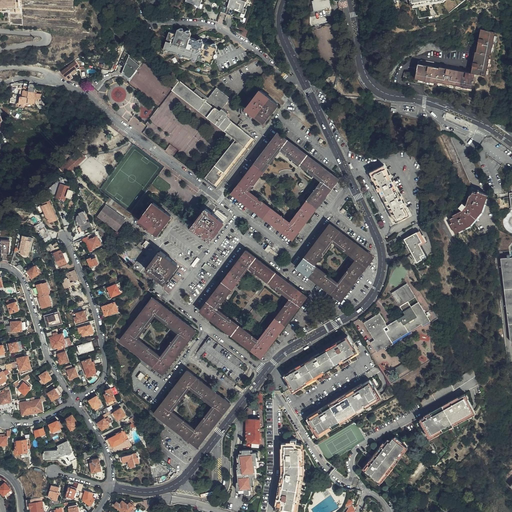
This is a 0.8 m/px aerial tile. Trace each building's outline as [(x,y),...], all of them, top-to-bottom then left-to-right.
[(225,0),(222,13),(229,16),(231,8),(229,8),(231,0),(225,0)] [(245,7),(247,0),(231,0),(229,8),(231,8),(229,16),(244,20),(247,10),(244,9),(244,7),(245,7)] [(453,0),(416,0),(418,10),(446,5),(453,0)] [(70,14),(71,13),(71,7),(42,6),(43,13),(70,14)] [(213,45),(205,42),(204,39),(202,39),(200,40),(194,38),(193,35),(193,34),(192,31),(190,30),(187,31),(185,27),(183,27),(180,28),(178,30),(176,31),(171,30),(169,36),(173,38),(172,40),(168,39),(165,45),(166,48),(169,50),(172,48),(180,51),(181,54),(185,55),(188,53),(194,56),(194,58),(198,59),(200,58),(207,61),(208,63),(210,64),(214,62),(214,60),(219,47),(218,45),(215,44),(213,45)] [(404,81),(415,83),(438,86),(438,80),(471,85),(473,71),(487,73),(488,67),(486,67),(487,60),(489,60),(491,52),(492,52),(493,45),(491,45),(493,37),(494,37),(495,30),(480,27),(478,42),(477,49),(475,49),(472,70),(441,66),(441,63),(422,60),(419,61),(419,63),(418,67),(414,66),(413,70),(406,69),(405,76),(404,81)] [(131,75),(136,69),(139,65),(127,56),(122,69),(124,71),(123,72),(126,75),(127,75),(128,76),(129,76),(130,76),(131,75)] [(64,71),(61,73),(67,80),(70,79),(73,78),(69,74),(78,67),(75,62),(64,71)] [(121,73),(130,79),(138,70),(136,69),(131,75),(130,76),(129,76),(128,76),(127,75),(126,75),(123,72),(124,71),(122,69),(121,71),(121,72),(121,73)] [(255,140),(237,126),(226,118),(229,114),(223,109),(231,99),(216,88),(208,98),(196,89),(194,92),(176,78),(172,84),(175,87),(172,90),(236,138),(206,178),(218,187),(222,182),(220,179),(222,176),(224,178),(234,167),(243,155),(240,153),(243,149),(246,151),(255,140)] [(25,105),(25,104),(34,104),(34,100),(36,100),(36,99),(41,100),(41,95),(36,94),(36,93),(35,93),(35,90),(28,89),(28,92),(23,92),(23,98),(20,97),(19,105),(25,105)] [(35,106),(36,100),(34,100),(34,104),(25,104),(25,105),(19,105),(20,97),(23,98),(23,92),(19,91),(17,107),(17,108),(18,108),(26,108),(27,108),(27,107),(26,107),(35,106)] [(264,122),(278,104),(260,91),(247,109),(264,122)] [(338,179),(278,133),(233,193),(293,239),(315,209),(338,179)] [(448,151),(466,190),(469,189),(471,188),(451,139),(452,136),(441,134),(443,139),(448,151)] [(70,172),(80,162),(75,157),(72,160),(71,158),(70,160),(69,160),(63,165),(70,172)] [(410,215),(384,166),(370,173),(396,222),(410,215)] [(61,184),(58,195),(57,198),(66,201),(70,187),(61,184)] [(482,211),(488,195),(479,192),(479,191),(478,191),(477,193),(472,192),(472,194),(471,194),(470,195),(471,195),(467,207),(466,206),(465,206),(462,203),(459,208),(462,210),(461,211),(453,216),(453,218),(450,220),(452,224),(450,225),(455,234),(471,225),(482,211)] [(41,216),(46,225),(57,221),(50,201),(44,203),(44,205),(41,206),(44,211),(45,211),(46,214),(41,216)] [(158,234),(172,216),(153,202),(140,220),(158,234)] [(125,219),(107,206),(100,216),(117,229),(125,219)] [(210,240),(224,222),(206,208),(192,227),(210,240)] [(81,225),(83,231),(93,226),(90,222),(89,222),(85,215),(83,212),(80,214),(80,216),(78,217),(77,220),(79,225),(81,225)] [(45,232),(40,223),(33,227),(40,239),(43,237),(44,239),(49,236),(46,232),(45,232)] [(341,300),(373,257),(330,224),(298,268),(341,300)] [(426,257),(418,244),(424,240),(419,231),(404,239),(417,261),(426,257)] [(29,238),(23,236),(19,252),(21,252),(23,253),(22,256),(27,257),(29,251),(31,242),(28,241),(29,238)] [(43,237),(40,239),(43,244),(51,240),(49,236),(44,239),(43,237)] [(101,244),(97,236),(90,239),(89,237),(85,238),(87,241),(89,240),(93,248),(101,244)] [(146,240),(142,245),(147,248),(151,243),(146,240)] [(9,254),(11,243),(2,242),(0,253),(4,254),(9,254)] [(265,250),(269,254),(273,248),(269,245),(265,250)] [(165,283),(178,265),(160,251),(147,269),(165,283)] [(201,311),(202,312),(222,327),(261,357),(270,345),(307,297),(247,251),(218,289),(201,311)] [(67,263),(63,253),(58,255),(56,252),(53,254),(59,267),(67,263)] [(99,263),(96,257),(92,259),(91,257),(88,259),(91,267),(94,265),(96,266),(98,265),(99,263)] [(511,258),(501,259),(509,328),(510,342),(511,342),(511,258)] [(211,267),(206,263),(202,267),(208,272),(211,267)] [(39,273),(35,266),(28,271),(32,278),(39,273)] [(79,280),(75,270),(66,273),(71,283),(79,280)] [(400,277),(402,274),(397,270),(389,282),(397,287),(402,279),(400,277)] [(117,280),(111,283),(112,286),(109,288),(113,297),(121,293),(117,284),(120,283),(119,280),(117,280)] [(52,305),(49,294),(50,293),(47,283),(42,284),(42,283),(36,285),(39,295),(38,295),(42,308),(48,307),(48,306),(52,305)] [(416,297),(407,283),(392,293),(405,314),(388,326),(386,324),(386,323),(380,313),(364,324),(375,341),(371,343),(377,353),(385,348),(386,350),(393,345),(392,344),(422,325),(423,327),(432,321),(419,302),(412,306),(409,301),(416,297)] [(179,318),(153,298),(120,340),(145,359),(164,373),(196,331),(179,318)] [(20,310),(17,302),(13,303),(13,302),(11,302),(10,302),(8,303),(11,313),(20,310)] [(118,311),(115,302),(103,307),(106,316),(118,311)] [(87,319),(85,311),(72,315),(73,318),(75,318),(77,323),(87,319)] [(59,322),(56,314),(47,317),(49,325),(59,322)] [(91,326),(95,324),(95,320),(76,326),(80,340),(82,339),(82,337),(93,333),(91,326)] [(23,332),(22,321),(11,323),(11,325),(10,325),(10,327),(11,327),(11,333),(23,332)] [(66,344),(62,334),(50,338),(53,348),(66,344)] [(245,363),(225,349),(209,336),(198,352),(238,383),(246,372),(244,370),(245,370),(246,370),(247,370),(248,368),(248,367),(248,366),(247,365),(245,365),(244,365),(245,363)] [(307,383),(358,353),(348,337),(337,343),(310,359),(284,376),(292,389),(293,389),(295,391),(307,383)] [(93,350),(90,342),(81,345),(84,353),(93,350)] [(15,368),(18,372),(21,371),(22,374),(28,372),(28,371),(30,371),(30,368),(32,368),(28,356),(30,355),(29,351),(9,357),(10,364),(12,364),(15,368)] [(69,361),(66,351),(57,354),(56,351),(52,353),(53,356),(57,354),(61,364),(69,361)] [(86,368),(94,366),(92,362),(91,358),(83,361),(86,368)] [(319,401),(378,365),(375,360),(294,410),(297,415),(319,401)] [(411,361),(398,366),(401,375),(414,370),(411,361)] [(73,368),(72,365),(65,367),(66,371),(68,370),(71,377),(78,375),(76,367),(73,368)] [(95,369),(94,366),(86,368),(88,376),(96,373),(95,369)] [(454,390),(475,375),(472,369),(450,384),(419,402),(423,408),(454,390)] [(177,385),(157,410),(155,413),(162,419),(198,446),(231,403),(188,370),(177,385)] [(47,371),(41,374),(40,376),(45,383),(51,378),(47,371)] [(144,374),(141,372),(137,377),(141,381),(142,379),(145,375),(144,374)] [(335,425),(379,398),(374,388),(375,387),(370,380),(307,419),(317,436),(335,425)] [(15,390),(16,393),(19,390),(26,395),(31,388),(22,382),(15,390)] [(62,394),(58,387),(48,393),(53,400),(62,394)] [(118,403),(112,388),(107,390),(107,393),(105,393),(111,405),(118,403)] [(0,397),(1,404),(0,404),(0,410),(2,415),(7,414),(12,416),(15,401),(12,402),(9,391),(5,392),(6,394),(3,394),(0,394),(0,397)] [(424,428),(429,436),(472,412),(469,407),(472,406),(465,394),(421,419),(425,427),(424,428)] [(103,405),(97,395),(89,400),(94,407),(96,409),(100,407),(100,406),(103,405)] [(40,400),(31,402),(33,413),(33,415),(37,414),(37,412),(43,411),(40,400)] [(33,413),(31,402),(27,402),(20,404),(23,415),(33,413)] [(122,407),(111,414),(114,418),(117,416),(120,421),(123,419),(127,416),(122,407)] [(79,425),(72,414),(66,418),(68,422),(67,423),(71,429),(79,425)] [(105,419),(105,417),(99,421),(98,422),(103,429),(109,424),(109,423),(111,421),(108,417),(105,419)] [(260,443),(261,419),(247,418),(247,419),(246,439),(251,439),(251,443),(260,443)] [(49,424),(53,431),(61,428),(58,420),(49,424)] [(45,434),(43,428),(35,430),(36,436),(45,434)] [(114,436),(106,440),(110,448),(113,447),(114,450),(132,445),(129,439),(126,434),(124,431),(123,431),(122,430),(114,435),(114,436)] [(235,436),(229,432),(226,437),(225,439),(224,442),(224,456),(231,456),(232,456),(232,441),(235,436)] [(0,435),(0,443),(2,444),(2,445),(5,445),(5,444),(8,444),(8,435),(5,435),(1,436),(0,435)] [(363,469),(378,482),(405,451),(399,446),(402,442),(395,436),(393,439),(393,438),(390,441),(388,440),(363,469)] [(297,442),(297,439),(291,439),(291,443),(282,443),(282,473),(275,510),(283,511),(295,511),(303,470),(302,442),(297,442)] [(46,458),(52,458),(52,456),(55,455),(60,452),(61,453),(65,451),(66,452),(72,449),(67,440),(58,445),(59,448),(57,449),(44,451),(46,458)] [(255,482),(254,470),(253,467),(256,466),(256,462),(255,458),(258,458),(258,452),(252,453),(250,454),(250,450),(242,451),(242,455),(238,455),(240,468),(237,468),(237,472),(235,472),(237,485),(235,486),(236,495),(237,495),(242,495),(243,497),(243,501),(244,501),(249,500),(248,496),(251,496),(251,492),(250,490),(253,490),(252,484),(252,482),(255,482)] [(140,462),(139,457),(137,457),(136,453),(120,457),(121,462),(128,460),(129,462),(130,467),(130,468),(136,466),(135,463),(140,462)] [(102,470),(99,458),(93,459),(94,462),(91,462),(93,472),(102,470)] [(171,470),(158,461),(153,465),(156,477),(169,473),(171,470)] [(18,468),(12,473),(16,477),(21,472),(18,468)] [(23,490),(24,494),(32,493),(30,487),(27,480),(23,474),(17,479),(18,480),(22,486),(23,490)] [(10,489),(6,484),(5,483),(0,487),(0,490),(4,495),(10,489)] [(58,493),(60,487),(52,485),(49,495),(52,496),(52,498),(58,500),(59,494),(58,493)] [(74,497),(77,488),(72,486),(71,487),(69,487),(67,495),(74,497)] [(85,492),(83,498),(84,501),(91,505),(95,499),(93,497),(92,496),(92,495),(93,493),(85,490),(85,492)] [(353,511),(354,511),(354,509),(351,505),(353,501),(348,499),(346,506),(341,511),(353,511)] [(131,502),(130,502),(129,504),(126,503),(123,500),(120,504),(117,501),(114,505),(124,511),(132,511),(135,508),(134,506),(135,505),(134,505),(135,504),(131,502)] [(43,511),(44,511),(43,502),(42,501),(30,502),(31,508),(32,508),(32,511),(35,511),(39,511),(38,511),(43,511)] [(78,506),(77,502),(70,504),(71,507),(69,508),(69,511),(81,511),(81,509),(79,510),(79,506),(78,506)]
